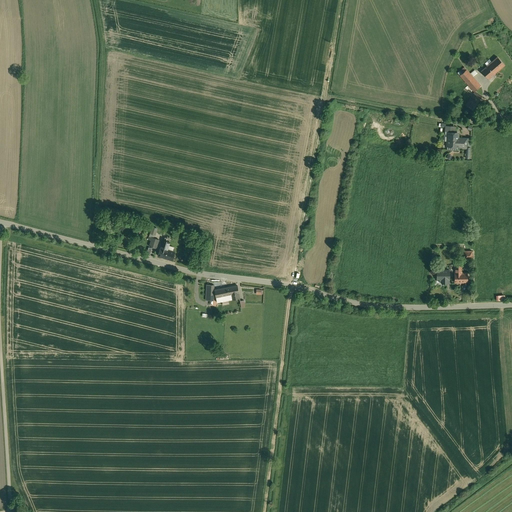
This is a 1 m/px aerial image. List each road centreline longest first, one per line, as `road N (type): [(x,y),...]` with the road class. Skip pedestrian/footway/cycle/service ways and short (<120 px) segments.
road 1 (unclassified): [(0,218),(190,272),(357,303),(511,304)]
road 2 (track): [(341,0),(291,286),(264,511)]
road 3 (track): [(324,94),(443,120)]
